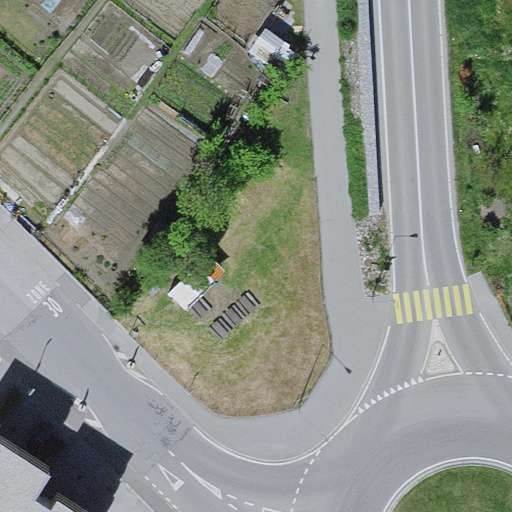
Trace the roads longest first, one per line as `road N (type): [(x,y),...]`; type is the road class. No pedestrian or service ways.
road 1 (tertiary): [(408,0),(422,248),(443,419)]
road 2 (residential): [(0,276),(173,457),(252,511)]
road 3 (tertiary): [(443,419),(399,435),(365,462),(335,511)]
